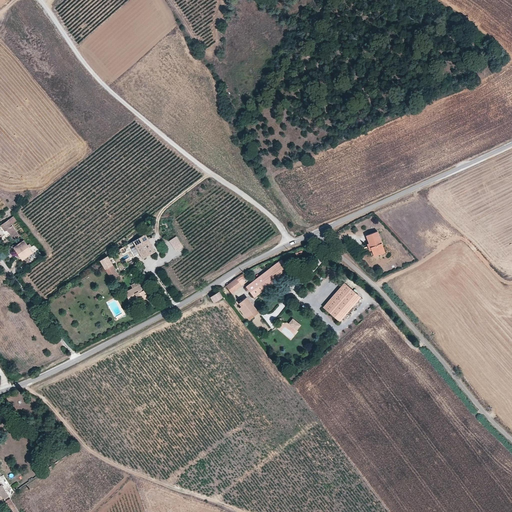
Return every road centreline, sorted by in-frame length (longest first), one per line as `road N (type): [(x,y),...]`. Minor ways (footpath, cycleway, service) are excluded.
road 1 (unclassified): [(0,393),(318,234)]
road 2 (track): [(292,246),(281,226),(99,80),(41,0)]
road 3 (unclassified): [(511,440),(381,291),(318,234)]
road 4 (track): [(241,511),(93,453),(22,384)]
road 5 (unclassified): [(318,234),(511,146)]
road 6 (unknown): [(332,247),(280,322),(252,303)]
